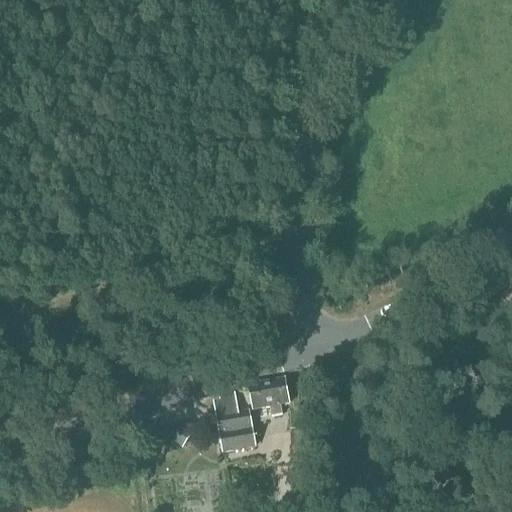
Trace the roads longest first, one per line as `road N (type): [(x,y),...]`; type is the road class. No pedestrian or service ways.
road 1 (tertiary): [(316,343),(303,300),(298,0)]
road 2 (tertiary): [(0,453),(316,343)]
road 3 (track): [(302,233),(0,331)]
road 4 (tertiary): [(316,343),(511,255)]
